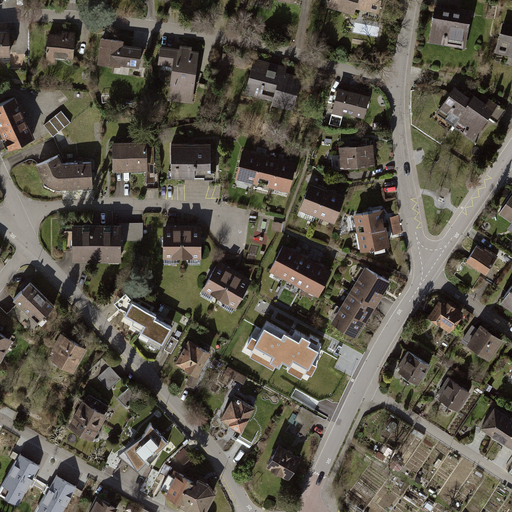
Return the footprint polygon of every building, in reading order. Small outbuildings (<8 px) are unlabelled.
[(328,0),(327,5),(353,13),(355,9),(377,13),(379,0),(328,0)] [(471,11),(434,6),(429,42),(465,48),(471,11)] [(511,25),(503,23),(494,54),(511,59),(511,25)] [(15,35),(0,35),(0,58),(17,58),(15,35)] [(79,39),(51,37),(49,60),(77,62),(79,39)] [(150,46),(105,40),(102,62),(147,69),(150,46)] [(205,53),(167,47),(163,71),(178,73),(173,102),(197,105),(205,53)] [(305,77),(257,64),(249,96),(297,108),(305,77)] [(374,93),(348,87),(343,86),(338,110),(368,117),(374,93)] [(454,124),(471,99),(454,87),(439,109),(446,113),(444,116),(454,124)] [(471,99),(454,124),(473,138),(489,116),(497,122),(505,110),(488,99),(485,103),(474,95),(471,99)] [(21,98),(0,106),(0,127),(10,153),(39,141),(21,98)] [(61,110),(43,125),(53,136),(70,122),(61,110)] [(148,142),(113,142),(113,170),(154,170),(154,145),(148,145),(148,142)] [(212,143),(172,144),(172,176),(206,176),(206,178),(215,178),(215,171),(212,171),(212,143)] [(377,144),(344,148),(347,169),(380,164),(377,144)] [(258,155),(244,152),(237,178),(290,192),(297,166),(283,162),(270,159),(258,155)] [(60,162),(57,154),(35,164),(43,181),(51,186),(60,188),(91,185),(90,161),(60,162)] [(300,208),(318,215),(329,189),(322,186),(311,181),(300,208)] [(334,191),(329,189),(318,215),(336,222),(347,196),(334,191)] [(511,198),(501,214),(511,221),(511,227),(510,230),(511,231),(511,198)] [(358,232),(389,228),(387,219),(386,209),(355,214),(358,232)] [(120,226),(120,239),(143,239),(143,224),(120,224),(120,226)] [(202,225),(164,225),(164,258),(202,258),(202,225)] [(120,239),(120,226),(73,226),(73,232),(65,232),(65,249),(73,249),(73,257),(120,257),(120,239)] [(389,228),(358,232),(361,250),(392,245),(390,235),(389,228)] [(295,252),(283,247),(270,272),(319,297),(332,272),(322,267),(311,261),(295,252)] [(499,264),(479,250),(470,261),(490,276),(499,264)] [(251,279),(216,261),(202,289),(237,306),(251,279)] [(394,284),(368,269),(335,324),(360,340),(366,329),(376,314),(385,299),(394,284)] [(55,306),(31,280),(12,298),(36,323),(55,306)] [(511,291),(503,305),(511,310),(511,291)] [(466,313),(445,299),(431,319),(452,334),(466,313)] [(153,318),(129,306),(122,319),(145,332),(152,320),(153,318)] [(152,320),(145,332),(141,340),(160,350),(171,330),(152,320)] [(292,335),(267,321),(258,337),(253,334),(246,346),(279,365),(283,359),(311,375),(317,364),(311,361),(321,344),(318,342),(319,340),(310,334),(309,337),(295,330),(292,335)] [(508,339),(489,326),(474,348),(493,361),(508,339)] [(93,351),(64,334),(51,357),(80,374),(93,351)] [(16,345),(0,335),(0,361),(4,364),(16,345)] [(214,355),(191,342),(179,363),(202,376),(214,355)] [(330,351),(316,381),(338,391),(351,361),(330,351)] [(431,367),(410,353),(397,371),(418,386),(431,367)] [(125,385),(110,369),(98,379),(113,396),(125,385)] [(469,394),(448,380),(434,402),(454,415),(469,394)] [(257,412),(235,399),(223,420),(245,432),(248,427),(257,412)] [(113,414),(88,401),(74,428),(98,441),(113,414)] [(497,442),(511,420),(493,408),(479,430),(497,442)] [(317,418),(303,410),(291,431),(305,439),(317,418)] [(511,420),(497,442),(511,450),(511,420)] [(141,475),(148,477),(167,442),(150,423),(143,437),(118,456),(141,475)] [(248,427),(245,432),(239,442),(251,449),(260,433),(248,427)] [(184,448),(178,457),(191,466),(197,457),(184,448)] [(302,462),(279,448),(267,467),(290,481),(302,462)] [(42,464),(20,451),(0,487),(0,496),(19,507),(42,464)] [(207,511),(219,493),(182,471),(167,496),(195,511),(207,511)] [(56,473),(34,511),(64,511),(80,485),(56,473)] [(123,511),(124,510),(102,498),(94,511),(123,511)]
